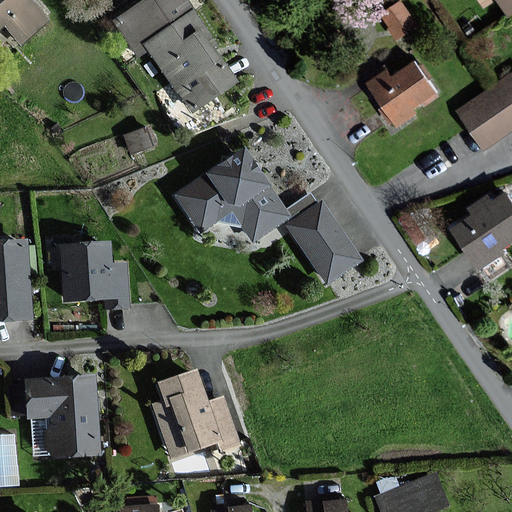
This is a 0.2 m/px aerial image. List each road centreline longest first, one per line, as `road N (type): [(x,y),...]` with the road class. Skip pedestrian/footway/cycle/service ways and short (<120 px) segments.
road 1 (residential): [(0,350),(253,333),(416,276)]
road 2 (residential): [(416,276),(227,0)]
road 3 (residential): [(511,412),(416,276)]
